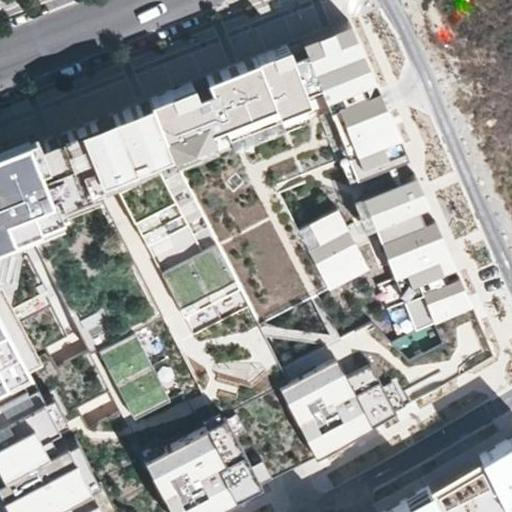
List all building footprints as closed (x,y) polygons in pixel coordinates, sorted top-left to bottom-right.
[(511,0),(428,0),(511,185),(511,0)] [(407,158),(350,21),(150,100),(174,164),(220,148),(312,110),(308,100),(324,96),(346,156),(339,159),(350,183),(407,158)] [(150,100),(37,142),(65,214),(104,200),(174,164),(150,100)] [(0,399),(34,382),(29,372),(0,319),(0,249),(68,222),(65,214),(37,142),(0,155),(0,399)] [(469,302),(416,172),(360,195),(414,325),(469,302)] [(363,262),(334,205),(308,219),(318,239),(307,245),(325,281),(363,262)] [(281,383),(315,450),(396,408),(370,359),(345,373),(336,355),(281,383)] [(34,382),(0,399),(0,499),(6,511),(114,511),(81,445),(52,460),(45,445),(70,432),(56,405),(48,409),(34,382)] [(144,454),(173,511),(196,511),(259,480),(224,413),(144,454)] [(511,511),(511,435),(373,511),(492,511),(511,501),(511,502),(511,511)]
